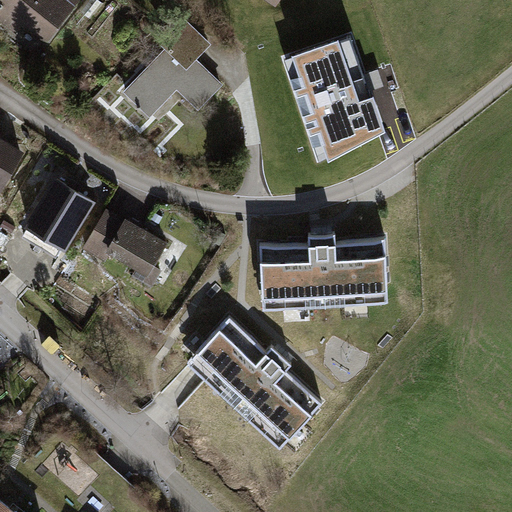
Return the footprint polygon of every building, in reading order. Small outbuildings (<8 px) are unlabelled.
[(0,0),(0,18),(13,29),(19,22),(42,40),(74,0),(0,0)] [(100,2),(98,0),(83,0),(77,8),(88,17),(100,2)] [(209,39),(183,15),(159,41),(164,46),(122,91),(147,114),(173,87),(195,108),(218,83),(191,58),(209,39)] [(352,37),(284,60),(320,166),(384,132),(352,37)] [(0,178),(19,148),(0,135),(0,178)] [(71,186),(55,176),(18,235),(31,243),(53,257),(90,198),(71,186)] [(119,215),(104,206),(81,245),(101,257),(106,249),(137,267),(133,274),(150,284),(160,268),(153,263),(166,242),(119,215)] [(305,236),(258,239),(262,308),(391,301),(387,232),(340,235),(340,225),(305,227),(305,236)] [(184,363),(281,452),(328,401),(293,369),(299,363),(272,339),(267,344),(232,312),(184,363)] [(0,511),(17,511),(0,498),(0,511)]
